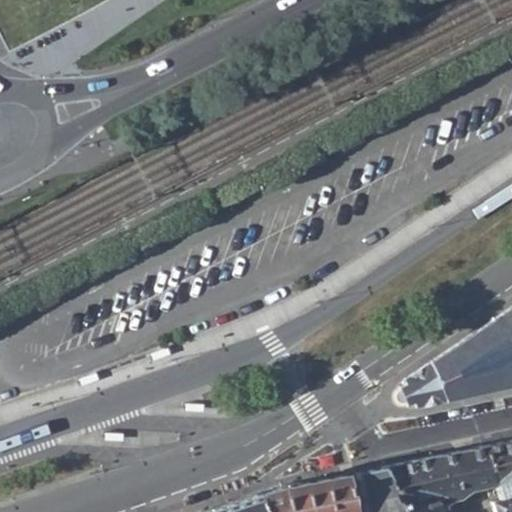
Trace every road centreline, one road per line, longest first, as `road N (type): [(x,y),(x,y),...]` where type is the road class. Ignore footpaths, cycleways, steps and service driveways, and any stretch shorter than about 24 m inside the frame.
road 1 (residential): [(332,394),(259,438),(48,511)]
road 2 (secondary): [(78,103),(151,79),(301,0)]
road 3 (residential): [(511,272),(332,394)]
road 4 (residential): [(332,394),(370,446),(511,413)]
